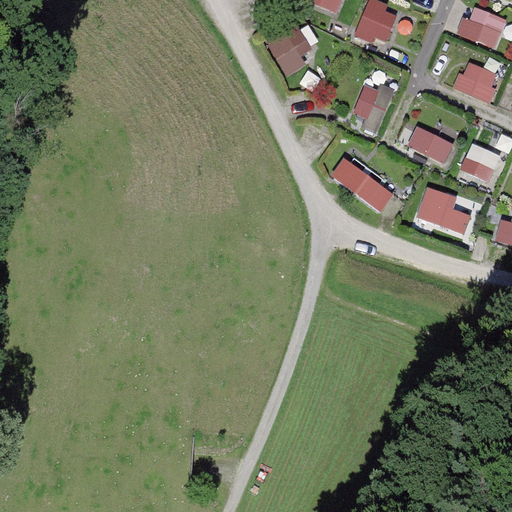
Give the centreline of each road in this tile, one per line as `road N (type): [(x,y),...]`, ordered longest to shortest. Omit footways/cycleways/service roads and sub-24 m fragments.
road 1 (track): [(314,204),(312,290),(226,511)]
road 2 (track): [(210,0),(314,204)]
road 3 (track): [(314,204),(358,238),(511,280)]
